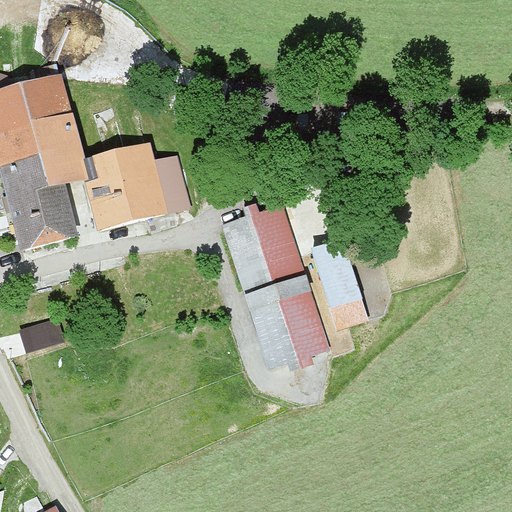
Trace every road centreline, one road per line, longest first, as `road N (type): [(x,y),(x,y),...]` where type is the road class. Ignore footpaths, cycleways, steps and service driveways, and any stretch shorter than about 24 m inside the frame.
road 1 (track): [(301,388),(252,374),(215,255),(187,234),(0,265)]
road 2 (unclassified): [(63,511),(0,383)]
